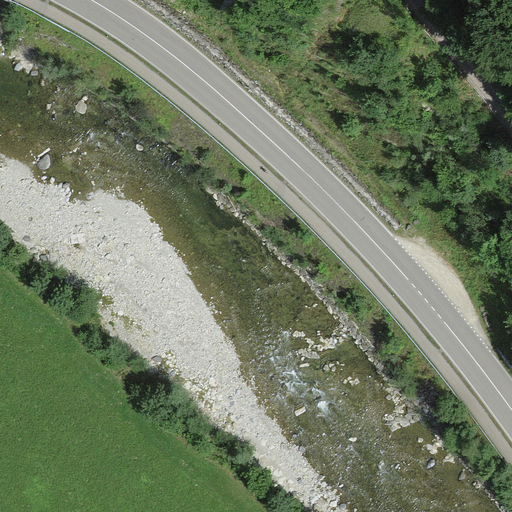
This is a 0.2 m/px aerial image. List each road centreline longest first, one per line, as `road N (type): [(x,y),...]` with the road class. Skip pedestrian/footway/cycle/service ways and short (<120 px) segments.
road 1 (primary): [(97,0),(267,130),(372,231),(511,415)]
road 2 (track): [(511,123),(413,0)]
